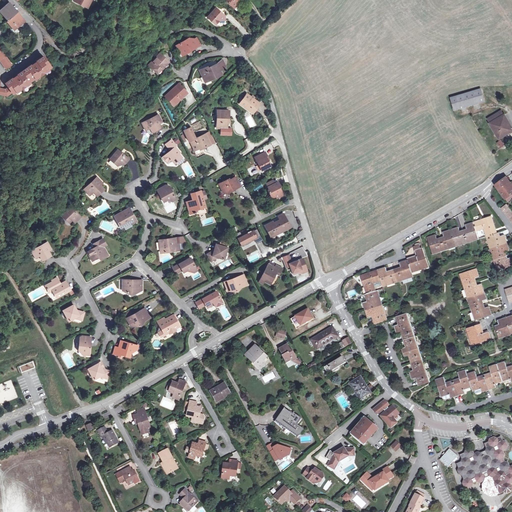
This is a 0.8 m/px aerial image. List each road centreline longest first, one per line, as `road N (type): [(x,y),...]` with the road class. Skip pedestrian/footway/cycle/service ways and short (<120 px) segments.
road 1 (residential): [(480,189),(326,279)]
road 2 (residential): [(420,418),(380,378),(326,279)]
road 3 (residential): [(321,281),(278,128)]
road 4 (track): [(84,410),(7,271)]
